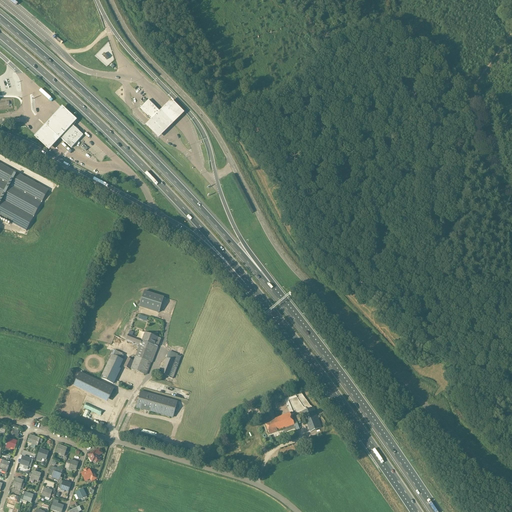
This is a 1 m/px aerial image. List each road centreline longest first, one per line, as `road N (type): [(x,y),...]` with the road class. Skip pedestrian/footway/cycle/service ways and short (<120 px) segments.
road 1 (motorway): [(269,287),(129,135),(0,19)]
road 2 (motorway): [(0,35),(120,143),(247,280)]
road 3 (motorway): [(269,287),(224,204),(199,126),(118,37),(96,0)]
road 4 (motorway): [(0,132),(178,224),(247,280)]
road 5 (motorway): [(247,280),(418,511)]
road 6 (unclassified): [(296,511),(256,484),(32,413)]
road 7 (motorway): [(431,509),(269,287)]
